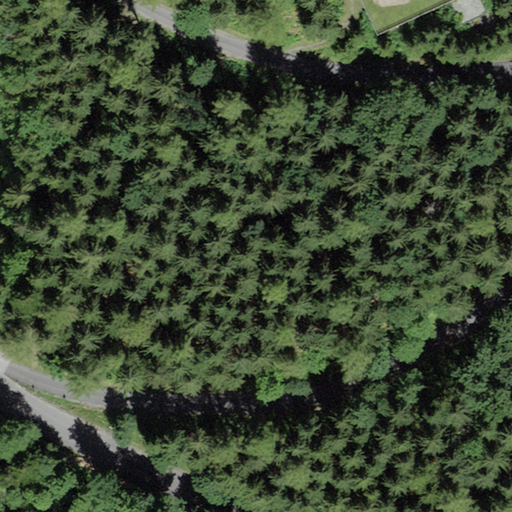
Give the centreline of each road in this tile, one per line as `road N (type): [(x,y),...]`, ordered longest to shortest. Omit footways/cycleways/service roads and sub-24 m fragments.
road 1 (unclassified): [(511,293),(379,371),(297,398),(107,399),(56,388),(0,362)]
road 2 (unclassified): [(134,0),(307,67),(511,72)]
road 3 (tertiary): [(243,511),(0,391)]
